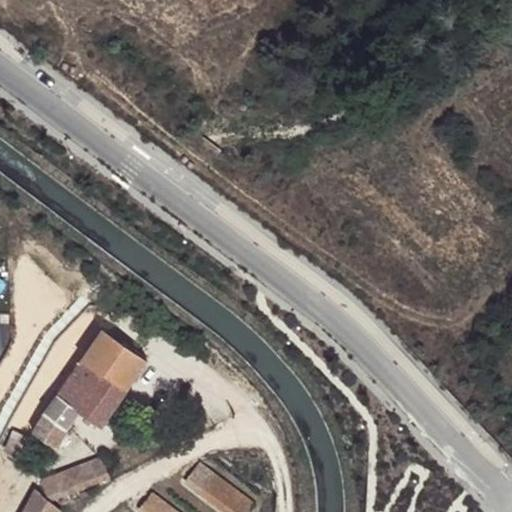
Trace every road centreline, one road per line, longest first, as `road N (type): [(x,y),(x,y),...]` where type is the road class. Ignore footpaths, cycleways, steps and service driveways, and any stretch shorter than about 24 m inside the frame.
road 1 (residential): [(0,67),(346,327),(418,397),(511,511)]
road 2 (track): [(88,297),(167,355),(209,372),(253,415),(280,472),(286,511)]
road 3 (track): [(167,355),(104,441),(28,477),(10,511)]
